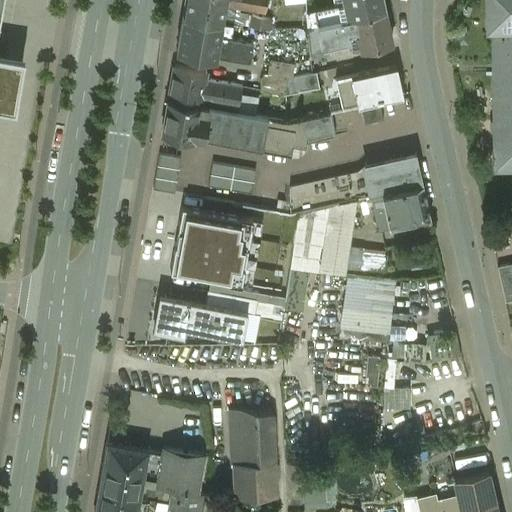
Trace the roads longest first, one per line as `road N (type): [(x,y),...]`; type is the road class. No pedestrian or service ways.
road 1 (secondary): [(101,0),(15,511)]
road 2 (secondary): [(56,511),(140,0)]
road 3 (residential): [(494,383),(428,84),(422,0)]
